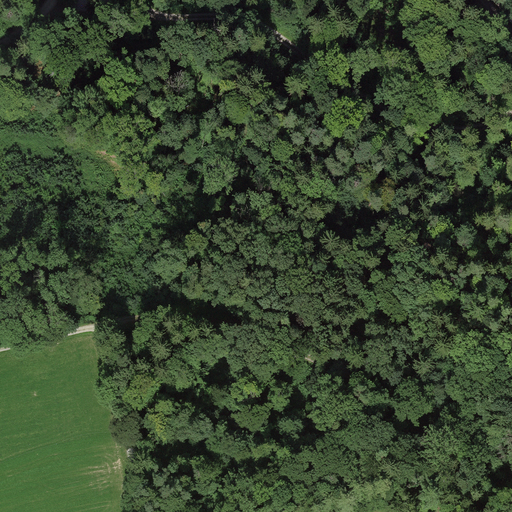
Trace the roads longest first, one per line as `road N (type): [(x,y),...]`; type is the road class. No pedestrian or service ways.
road 1 (track): [(442,0),(488,83),(501,138),(495,147),(448,137),(355,90),(276,37),(208,15),(150,9),(143,0)]
road 2 (track): [(511,279),(439,279),(426,290),(423,365),(403,375),(323,335),(260,317),(162,311),(78,330)]
road 3 (track): [(78,330),(131,511)]
